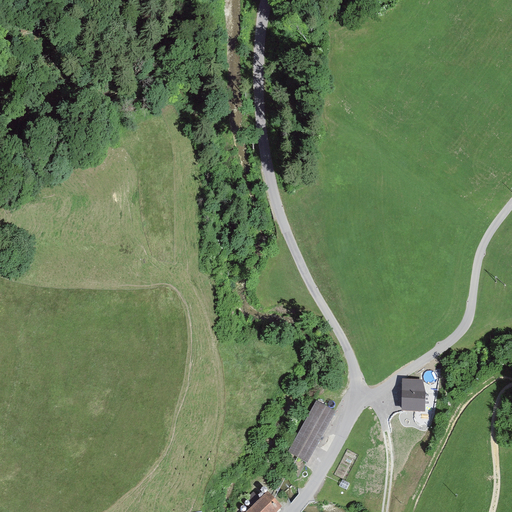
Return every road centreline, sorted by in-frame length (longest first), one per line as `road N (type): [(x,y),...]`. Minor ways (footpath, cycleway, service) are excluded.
road 1 (unclassified): [(267,0),(259,93),(269,180),(308,279),(351,356),(357,396)]
road 2 (unclassified): [(357,396),(372,397),(456,336),(471,313),(483,244),(511,202)]
road 3 (unclassified): [(291,511),(316,481),(357,396)]
road 4 (track): [(511,388),(500,393),(491,511)]
